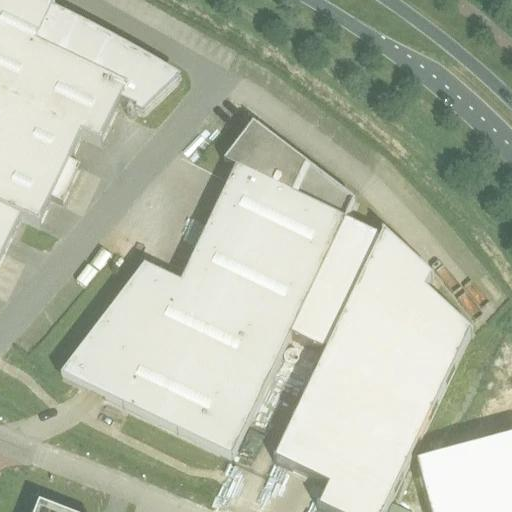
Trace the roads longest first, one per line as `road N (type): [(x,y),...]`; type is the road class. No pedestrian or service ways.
road 1 (tertiary): [(311,0),(424,77),(511,158)]
road 2 (unclassified): [(189,511),(0,438)]
road 3 (tertiary): [(511,101),(387,0)]
